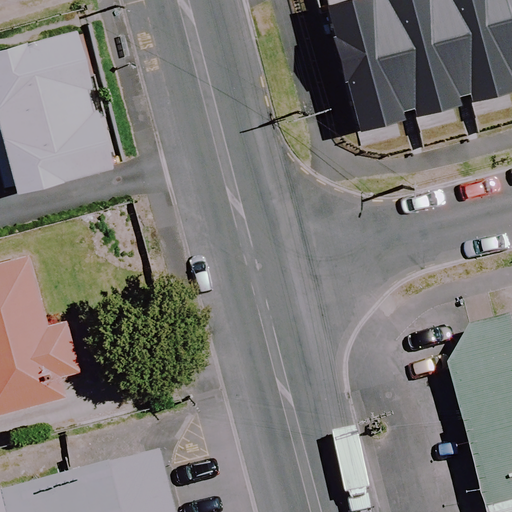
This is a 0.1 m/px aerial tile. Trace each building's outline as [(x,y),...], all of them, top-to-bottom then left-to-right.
[(511,0),(359,0),(379,80),(451,62),(454,75),(511,60),(511,0)] [(70,34),(0,50),(0,159),(8,195),(104,172),(70,34)] [(24,258),(0,263),(0,416),(63,401),(57,379),(75,374),(62,323),(43,328),(24,258)] [(511,511),(511,321),(413,348),(455,511),(511,511)] [(167,511),(154,456),(0,492),(0,511),(167,511)]
